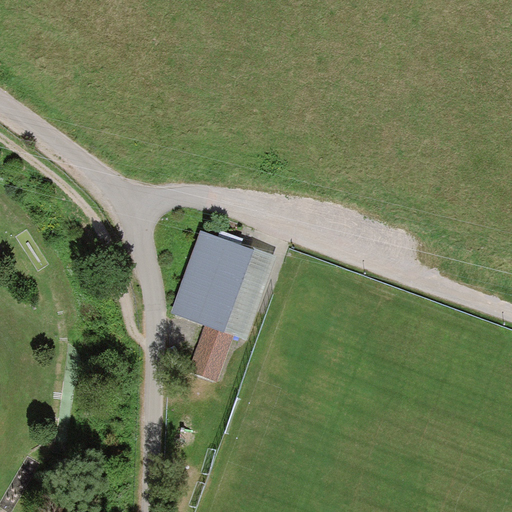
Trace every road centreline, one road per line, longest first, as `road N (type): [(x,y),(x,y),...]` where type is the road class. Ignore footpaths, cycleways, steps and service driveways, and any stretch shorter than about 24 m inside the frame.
road 1 (residential): [(152,511),(132,191),(0,99)]
road 2 (track): [(511,307),(221,203),(132,191)]
